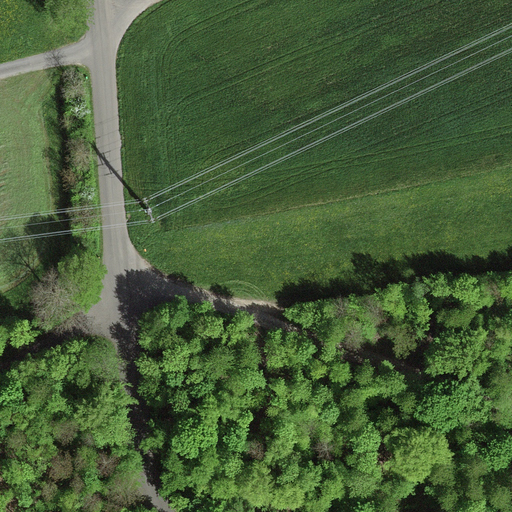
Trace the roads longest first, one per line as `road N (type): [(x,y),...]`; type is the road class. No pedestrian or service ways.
road 1 (tertiary): [(99,0),(104,159),(141,482),(156,511)]
road 2 (track): [(118,274),(249,305),(417,379),(511,409)]
road 3 (track): [(122,314),(0,370)]
